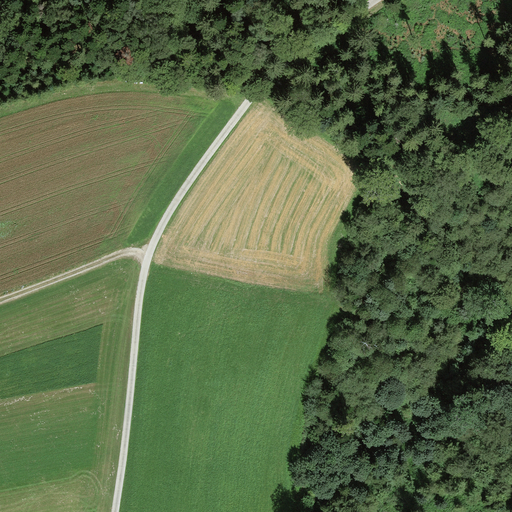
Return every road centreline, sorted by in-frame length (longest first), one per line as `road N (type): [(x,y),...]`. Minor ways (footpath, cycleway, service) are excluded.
road 1 (unclassified): [(375,0),(274,69),(171,211),(140,292),(115,511)]
road 2 (track): [(0,300),(128,252),(150,254)]
road 3 (track): [(372,173),(511,114)]
